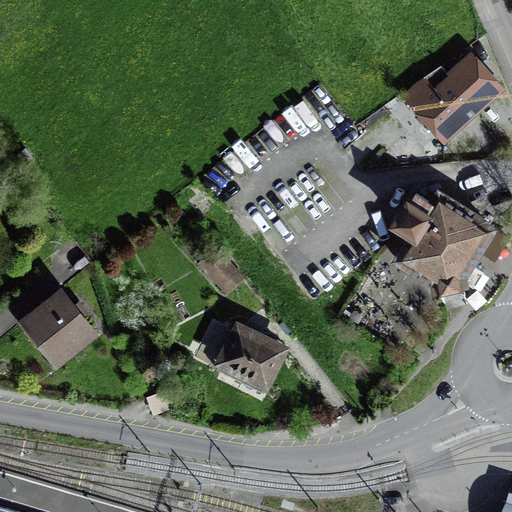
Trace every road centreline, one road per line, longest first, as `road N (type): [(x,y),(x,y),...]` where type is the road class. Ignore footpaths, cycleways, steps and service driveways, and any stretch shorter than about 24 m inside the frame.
road 1 (unclassified): [(0,408),(296,457)]
road 2 (unknown): [(511,152),(252,210)]
road 3 (residential): [(296,457),(383,443),(432,422),(478,388)]
